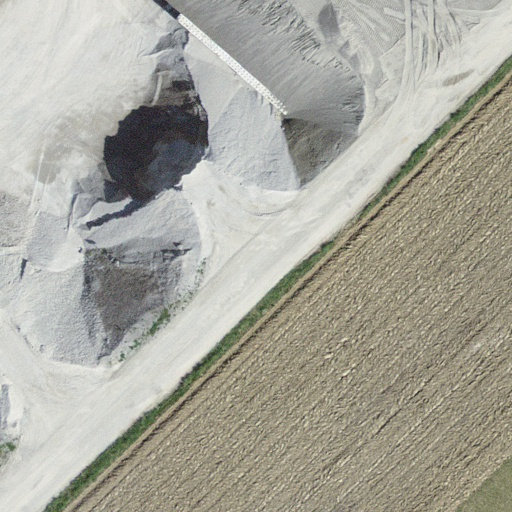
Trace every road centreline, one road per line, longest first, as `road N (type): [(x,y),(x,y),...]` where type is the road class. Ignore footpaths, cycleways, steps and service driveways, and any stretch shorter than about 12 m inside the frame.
road 1 (track): [(511,1),(5,511)]
road 2 (unknown): [(0,96),(45,62),(61,0)]
